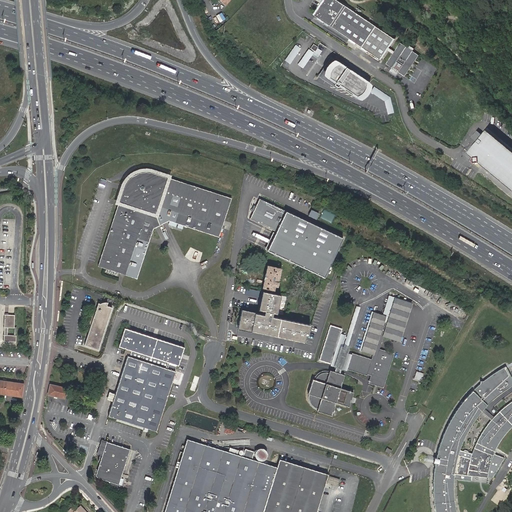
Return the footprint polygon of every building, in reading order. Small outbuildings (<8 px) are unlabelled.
[(314,15),(348,39),(355,43),(380,60),(387,50),(388,48),(394,39),(336,0),(323,0),(316,12),(314,15)] [(404,77),(419,56),(400,43),(394,52),(393,54),(386,64),(404,77)] [(301,48),(295,44),(285,60),(290,64),(301,48)] [(303,68),(315,51),(310,48),(309,47),(298,64),(303,68)] [(319,75),(330,83),(333,85),(334,84),(337,87),(338,85),(358,99),(369,83),(336,61),(336,60),(331,58),(324,69),(319,75)] [(391,97),(374,86),(370,92),(385,101),(388,114),(394,113),(391,97)] [(511,148),(488,128),(484,133),(478,140),(469,151),(475,156),(475,161),(481,161),(511,187),(511,148)] [(478,140),(484,133),(479,129),(473,136),(478,140)] [(124,184),(98,266),(121,274),(124,275),(137,280),(150,242),(151,238),(154,229),(155,229),(167,223),(170,222),(219,238),(225,221),(232,199),(169,178),(155,174),(150,172),(148,172),(146,172),(145,172),(142,172),(140,172),(138,173),(136,173),(134,175),(132,176),(130,178),(128,179),(127,181),(125,183),(124,184)] [(322,278),(332,258),(333,258),(342,239),(259,199),(249,219),(276,231),(266,252),(322,278)] [(309,215),(317,218),(320,212),(311,209),(309,215)] [(280,268),(267,266),(263,287),(276,289),(280,268)] [(272,316),(273,312),(277,313),(281,294),(262,290),(258,309),(264,310),(264,314),(242,309),(237,328),(306,343),(310,324),(272,316)] [(387,323),(395,298),(390,296),(389,296),(383,315),(386,316),(384,322),(387,323)] [(384,333),(383,336),(400,341),(412,303),(395,298),(387,323),(384,333)] [(98,349),(112,307),(98,303),(94,315),(92,315),(90,319),(93,319),(85,345),(98,349)] [(343,352),(346,353),(360,307),(357,306),(343,352)] [(359,350),(361,351),(374,312),(371,311),(359,350)] [(351,354),(347,353),(342,366),(329,362),(330,363),(329,365),(335,367),(333,371),(329,369),(329,373),(328,372),(325,372),(323,372),(322,372),(321,373),(320,373),(318,375),(317,375),(316,377),(315,379),(310,394),(310,396),(310,397),(310,398),(310,400),(311,401),(311,403),(312,404),(313,405),(314,406),(315,407),(316,408),(317,408),(332,413),(336,403),(346,406),(351,391),(340,388),(343,377),(344,375),(339,373),(341,369),(346,371),(347,369),(366,375),(367,374),(371,375),(368,383),(383,387),(393,353),(379,349),(375,348),(380,332),(384,333),(387,323),(384,322),(386,316),(383,315),(374,312),(361,351),(373,354),(371,359),(352,353),(351,354)] [(14,315),(5,315),(4,341),(16,342),(16,336),(7,335),(7,328),(14,328),(14,315)] [(342,366),(347,353),(346,353),(343,352),(340,351),(345,335),(340,333),(340,331),(329,327),(319,359),(329,362),(342,366)] [(108,416),(155,431),(175,371),(174,371),(176,365),(178,365),(184,347),(125,328),(119,346),(127,349),(131,350),(129,356),(128,356),(108,416)] [(375,348),(379,349),(383,336),(384,333),(380,332),(375,348)] [(511,400),(508,403),(504,406),(501,409),(497,412),(493,416),(484,408),(485,407),(488,404),(492,400),(495,398),(499,394),(503,392),(507,389),(511,386),(511,385),(511,378),(505,366),(501,368),(496,371),(493,373),(490,376),(484,380),(479,384),(475,388),(470,393),(468,395),(463,401),(460,405),(457,409),(454,414),(452,418),(450,420),(447,425),(446,429),(444,433),(442,439),(440,443),(438,448),(437,454),(436,457),(436,459),(435,460),(435,462),(434,470),(433,473),(433,479),(433,484),(433,489),(433,493),(434,498),(434,505),(435,511),(456,511),(455,504),(454,495),(454,487),(454,482),(454,474),(487,478),(492,477),(496,472),(504,458),(494,453),(495,450),(498,445),(500,441),(503,437),(507,433),(510,430),(511,427),(511,400)] [(417,372),(414,379),(421,381),(424,374),(417,372)] [(0,393),(21,397),(23,384),(0,381),(0,393)] [(64,398),(67,388),(50,384),(48,394),(64,398)] [(113,401),(115,394),(109,393),(107,399),(113,401)] [(316,511),(328,474),(279,459),(277,467),(187,439),(183,452),(180,451),(175,467),(178,468),(164,511),(316,511)] [(101,457),(106,442),(101,440),(96,456),(101,457)] [(101,457),(96,475),(98,478),(118,484),(129,449),(106,442),(101,457)]
